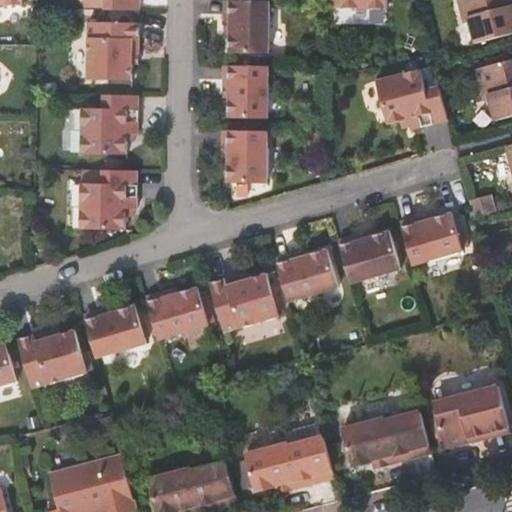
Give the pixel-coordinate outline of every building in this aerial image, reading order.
[(105,0),(105,11),(140,11),(140,0),(105,0)] [(327,0),(327,3),(327,9),(384,10),(384,0),(327,0)] [(511,32),(511,3),(505,5),(503,0),(459,0),(465,22),(469,20),(475,43),(511,32)] [(229,2),(229,32),(228,54),(268,55),(269,2),(229,2)] [(470,44),(475,43),(469,20),(465,22),(470,44)] [(133,81),(134,65),(134,49),(141,49),(141,24),(91,23),(90,80),(133,81)] [(489,97),(495,120),(511,115),(511,58),(476,68),(484,98),(489,97)] [(228,67),(227,97),(227,118),(267,119),(267,67),(228,67)] [(409,118),(411,126),(412,130),(448,120),(440,86),(425,90),(420,70),(398,76),(378,81),(384,104),(389,124),(401,121),(409,118)] [(139,133),(139,95),(104,95),(104,110),(82,109),(82,150),(82,151),(82,152),(83,153),(127,153),(127,142),(127,133),(135,133),(139,133)] [(491,122),(495,120),(489,97),(484,98),(491,122)] [(403,128),(411,126),(409,118),(401,121),(403,128)] [(227,131),(227,162),(227,183),(226,193),(241,194),(241,184),(266,184),(267,132),(245,131),(227,131)] [(309,149),(325,149),(325,133),(309,133),(309,149)] [(137,208),(138,170),(103,170),(103,185),(82,184),(81,228),(127,228),(127,217),(127,208),(134,208),(137,208)] [(241,184),(241,194),(256,194),(257,184),(241,184)] [(431,213),(399,222),(402,228),(433,219),(431,213)] [(462,248),(453,219),(452,213),(433,219),(402,228),(405,238),(408,250),(413,266),(463,251),(462,248)] [(469,246),(460,217),(453,219),(462,248),(469,246)] [(367,230),(337,240),(340,246),(369,238),(367,230)] [(369,238),(340,246),(341,251),(351,284),(400,269),(389,232),(369,238)] [(305,249),(275,258),(276,261),(277,264),(307,255),(305,249)] [(307,255),(277,264),(285,291),(289,302),(338,287),(326,249),(307,255)] [(248,265),(232,270),(234,276),(250,272),(248,265)] [(265,268),(250,272),(234,276),(232,270),(208,277),(209,280),(217,308),(223,325),(277,309),(265,268)] [(177,286),(146,296),(147,298),(148,302),(178,293),(177,286)] [(178,293),(148,302),(151,312),(159,340),(209,325),(198,288),(178,293)] [(114,304),(84,313),(86,320),(117,311),(114,304)] [(117,311),(86,320),(97,358),(146,343),(135,306),(117,311)] [(56,322),(42,326),(44,333),(59,328),(56,322)] [(74,324),(59,328),(44,333),(42,326),(17,333),(23,352),(25,358),(28,371),(32,382),(86,365),(74,324)] [(0,346),(0,387),(17,382),(6,344),(0,346)] [(471,434),(510,423),(499,383),(435,400),(448,447),(473,441),(471,434)] [(405,457),(430,450),(426,433),(421,414),(421,412),(389,420),(386,421),(385,418),(343,430),(352,465),(373,459),(373,458),(403,449),(405,457)] [(511,431),(510,423),(471,434),(473,441),(511,431)] [(309,482),(334,476),(324,437),(290,446),(289,442),(247,453),(257,490),(277,485),(277,482),(307,474),(309,482)] [(374,465),(405,457),(403,449),(373,458),(373,459),(374,465)] [(100,511),(124,511),(136,509),(131,491),(126,469),(122,454),(50,474),(60,508),(60,511),(85,511),(100,508),(100,511)] [(212,509),(238,502),(228,463),(194,471),(193,469),(151,480),(159,511),(175,511),(181,511),(180,508),(210,500),(212,509)] [(279,490),(309,482),(307,474),(277,482),(277,485),(279,490)] [(11,511),(4,486),(0,486),(0,511),(11,511)] [(181,511),(198,511),(212,509),(210,500),(180,508),(181,511)]
